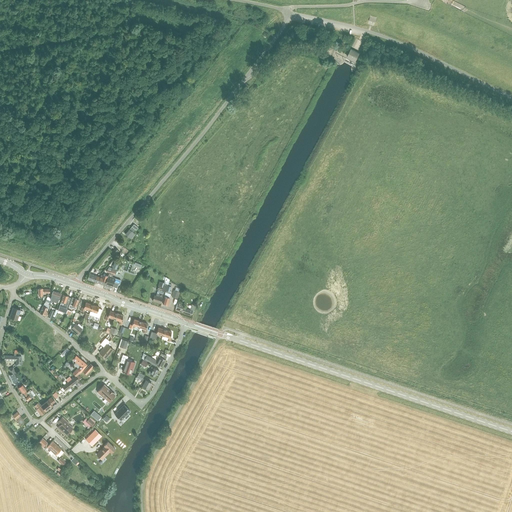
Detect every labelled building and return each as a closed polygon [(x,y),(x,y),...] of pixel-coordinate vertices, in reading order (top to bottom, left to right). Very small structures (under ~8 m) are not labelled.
[(355,60),(359,54),(350,49),(346,56),(355,60)] [(132,226),(125,234),(128,237),(131,239),(135,234),(132,232),(135,229),(136,230),(138,228),(133,224),(132,226)] [(105,285),(112,287),(117,288),(118,285),(119,285),(121,280),(115,278),(112,277),(113,274),(115,275),(117,270),(116,269),(115,269),(112,268),(110,273),(108,273),(107,276),(105,285)] [(95,281),(96,276),(89,273),(87,279),(95,281)] [(100,277),(96,276),(95,281),(105,285),(107,276),(103,274),(103,275),(102,275),(101,275),(100,277)] [(157,291),(157,293),(156,296),(154,295),(152,300),(160,303),(163,295),(164,291),(165,291),(168,284),(159,281),(156,290),(157,291)] [(166,291),(162,303),(168,305),(170,298),(169,298),(170,294),(171,294),(171,292),(169,291),(171,287),(171,284),(168,283),(166,291)] [(52,295),(51,300),(58,302),(61,294),(53,291),(52,295)] [(68,296),(63,294),(59,306),(67,309),(71,298),(68,297),(68,296)] [(70,304),(69,307),(71,308),(72,308),(76,309),(77,307),(79,300),(72,297),(70,304)] [(90,310),(92,304),(86,302),(84,308),(82,307),(81,311),(84,312),(85,309),(90,310)] [(193,312),(194,308),(195,305),(193,305),(191,310),(183,307),(184,304),(177,302),(175,309),(181,311),(181,312),(191,315),(192,312),(193,312)] [(48,307),(49,305),(44,303),(40,313),(47,316),(48,314),(47,314),(48,312),(46,312),(48,308),(46,307),(47,306),(48,307)] [(90,310),(89,314),(99,318),(102,309),(98,308),(99,307),(92,304),(90,310)] [(13,308),(10,318),(17,320),(20,320),(21,317),(19,316),(21,310),(13,308)] [(114,319),(116,313),(110,311),(108,316),(106,316),(105,319),(108,320),(109,317),(114,319)] [(116,313),(114,319),(120,321),(119,324),(122,325),(123,322),(121,321),(123,315),(116,313)] [(138,327),(141,321),(134,319),(132,325),(130,324),(129,328),(132,329),(133,325),(138,327)] [(147,324),(141,321),(138,327),(144,329),(143,332),(146,333),(147,330),(145,329),(147,324)] [(82,329),(75,323),(71,328),(77,334),(82,329)] [(163,336),(165,329),(158,327),(156,333),(151,331),(150,337),(156,339),(157,334),(163,336)] [(165,329),(163,336),(168,337),(167,340),(170,342),(171,338),(170,338),(171,332),(165,329)] [(60,350),(62,349),(65,345),(57,336),(53,340),(55,342),(53,344),(58,348),(60,350)] [(45,354),(53,339),(48,337),(43,347),(42,346),(40,351),(41,352),(45,354)] [(104,347),(103,348),(99,353),(106,358),(113,349),(107,344),(109,341),(105,338),(101,344),(104,347)] [(119,347),(124,348),(125,349),(128,341),(122,339),(119,347)] [(64,357),(70,351),(67,348),(61,354),(64,357)] [(21,365),(21,356),(18,356),(18,354),(18,350),(15,349),(14,353),(14,356),(5,356),(5,360),(16,361),(16,365),(21,365)] [(165,360),(167,356),(161,353),(159,357),(158,356),(156,360),(143,354),(142,358),(156,366),(156,364),(161,367),(162,364),(163,365),(165,360)] [(131,374),(135,363),(126,360),(127,357),(123,355),(120,362),(125,364),(122,371),(131,374)] [(76,376),(76,377),(80,372),(81,372),(87,365),(76,356),(73,360),(76,362),(75,363),(75,364),(75,365),(77,367),(79,368),(77,370),(76,370),(73,373),(76,376)] [(86,374),(94,367),(91,364),(83,372),(86,374)] [(157,374),(159,370),(154,367),(153,368),(152,367),(150,371),(149,371),(148,374),(154,377),(156,374),(157,374)] [(15,372),(11,374),(10,375),(13,383),(15,382),(16,384),(17,386),(19,384),(22,383),(23,382),(22,379),(20,379),(16,372),(15,373),(15,372)] [(137,375),(136,378),(141,381),(141,382),(144,383),(142,386),(148,389),(151,383),(143,378),(137,375)] [(76,377),(76,376),(72,380),(68,383),(62,387),(65,391),(79,380),(76,377)] [(22,383),(19,384),(20,386),(18,388),(22,393),(25,390),(27,389),(22,383)] [(103,385),(97,392),(103,398),(103,397),(109,402),(115,395),(112,393),(109,390),(103,385)] [(25,390),(22,393),(24,397),(27,401),(34,396),(29,391),(27,392),(25,390)] [(51,405),(55,402),(51,397),(41,405),(45,411),(52,406),(51,405)] [(41,405),(40,405),(39,403),(38,404),(37,403),(34,406),(37,409),(36,409),(41,415),(45,412),(40,406),(41,405)] [(124,404),(114,414),(121,420),(124,417),(126,418),(129,415),(127,413),(130,411),(124,404)] [(66,435),(73,428),(68,424),(69,423),(62,417),(57,422),(60,425),(57,427),(61,431),(61,430),(66,435)] [(91,426),(94,422),(89,417),(88,419),(86,418),(82,422),(89,427),(91,425),(91,426)] [(95,429),(85,439),(92,446),(102,436),(95,429)] [(52,441),(49,444),(47,442),(42,438),(38,442),(43,447),(45,449),(47,447),(55,455),(56,454),(59,457),(63,452),(61,449),(52,441)] [(104,446),(96,454),(101,459),(110,451),(111,452),(115,449),(108,442),(104,445),(104,446)] [(74,457),(71,460),(75,465),(79,461),(74,457)]
